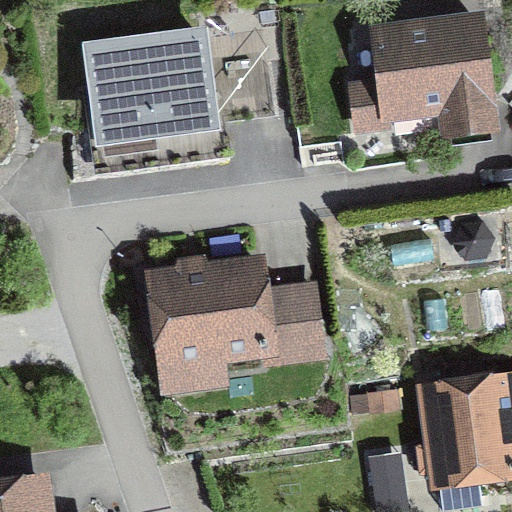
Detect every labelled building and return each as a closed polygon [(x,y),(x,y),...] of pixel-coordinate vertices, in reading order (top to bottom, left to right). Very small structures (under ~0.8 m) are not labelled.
[(441,143),(441,148),(449,147),(450,153),(494,148),(493,142),(500,142),(487,15),(368,28),(373,82),(348,85),(354,138),(394,134),(396,148),(441,143)] [(81,50),(95,155),(104,154),(105,162),(159,155),(158,147),(220,139),(218,124),(275,117),(266,49),(209,56),(206,34),(81,50)] [(243,254),(240,235),(208,239),(210,258),(243,254)] [(393,266),(434,261),(431,239),(390,244),(393,266)] [(269,289),(265,257),(205,265),(204,257),(177,261),(178,269),(143,273),(159,401),(230,392),(227,367),(264,362),(265,370),(328,362),(318,282),(269,289)] [(424,331),(445,330),(443,300),(422,301),(424,331)] [(511,484),(511,374),(415,387),(423,447),(415,448),(419,478),(427,477),(429,495),(511,484)] [(368,417),(402,413),(399,391),(366,394),(368,417)] [(0,482),(0,511),(55,511),(51,475),(0,482)] [(408,511),(407,490),(375,493),(376,511),(408,511)]
